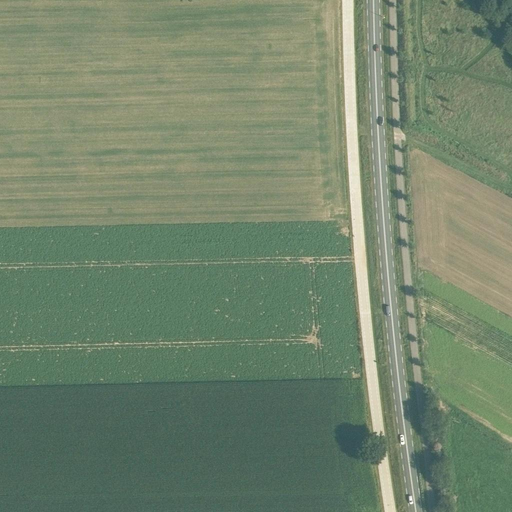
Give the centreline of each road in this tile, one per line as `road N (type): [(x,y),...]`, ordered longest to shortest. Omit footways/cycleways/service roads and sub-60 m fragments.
road 1 (unclassified): [(390,511),(365,324),(348,0)]
road 2 (primary): [(415,511),(385,249),(374,0)]
